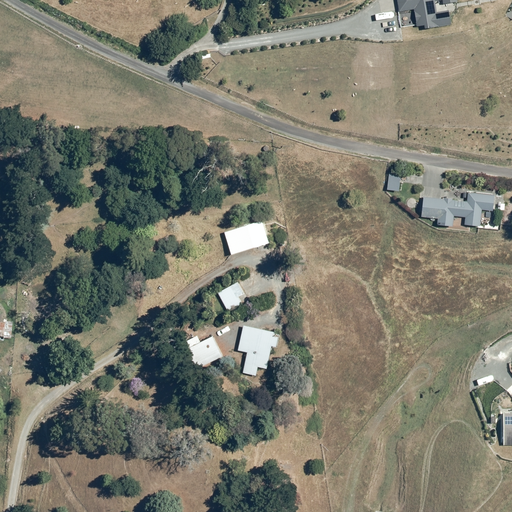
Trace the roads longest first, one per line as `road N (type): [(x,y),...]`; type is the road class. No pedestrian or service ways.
road 1 (residential): [(11,0),(162,80),(294,136),(511,173)]
road 2 (unknown): [(199,45),(369,21)]
